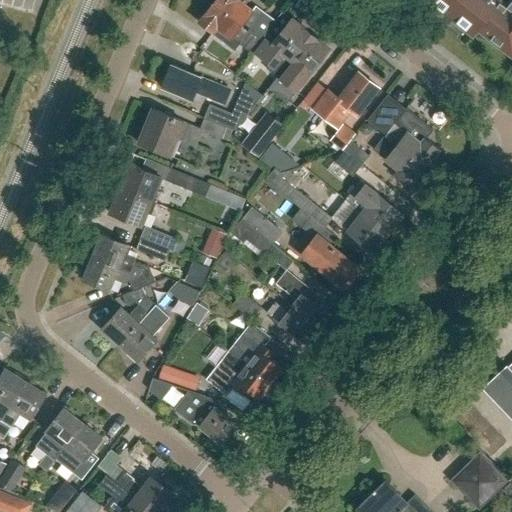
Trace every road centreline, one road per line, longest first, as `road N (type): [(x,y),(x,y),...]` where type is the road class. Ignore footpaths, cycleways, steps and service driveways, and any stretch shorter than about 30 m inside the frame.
road 1 (residential): [(241,497),(39,346),(24,317),(27,284),(146,0)]
road 2 (unclassified): [(241,497),(511,155)]
road 3 (residential): [(511,129),(345,0)]
